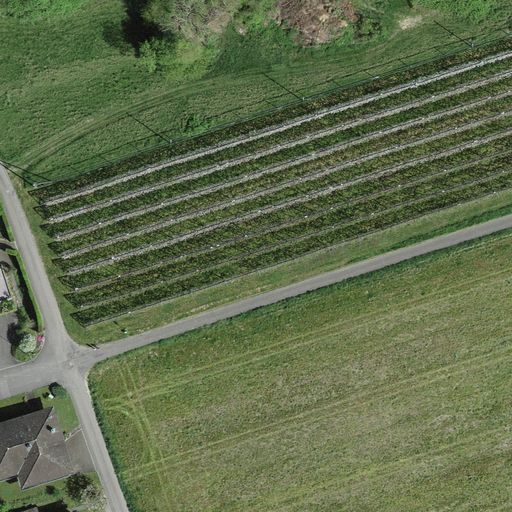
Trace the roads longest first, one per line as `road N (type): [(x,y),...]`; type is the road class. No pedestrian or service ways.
road 1 (residential): [(65,364),(511,219)]
road 2 (residential): [(0,170),(65,364)]
road 3 (residential): [(65,364),(120,511)]
